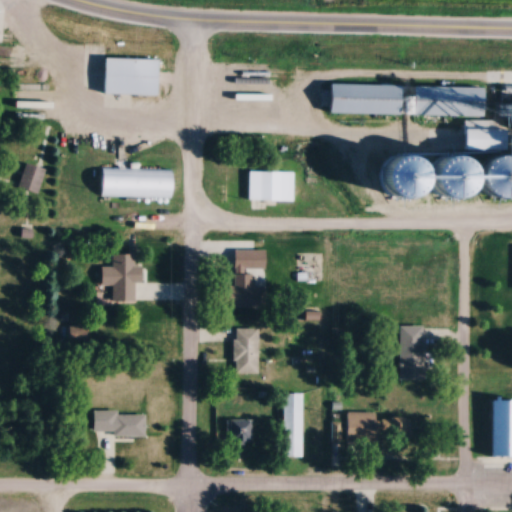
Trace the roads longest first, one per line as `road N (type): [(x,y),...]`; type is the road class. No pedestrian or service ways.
road 1 (residential): [(0,490),(511,490)]
road 2 (residential): [(188,511),(193,24)]
road 3 (tertiary): [(511,34),(168,23),(65,0)]
road 4 (residential): [(511,230),(193,228)]
road 5 (residential): [(464,511),(460,230)]
